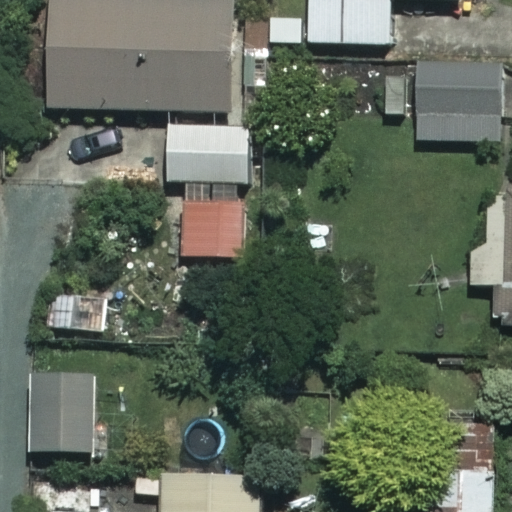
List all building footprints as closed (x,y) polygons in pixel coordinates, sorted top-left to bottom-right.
[(234,117),(236,0),(52,0),(48,111),(234,117)] [(310,0),(310,46),(393,48),(393,2),(465,4),(465,0),(310,0)] [(47,86),(47,50),(15,50),(15,86),(47,86)] [(421,64),(419,63),(418,143),(502,144),(503,118),(504,65),(421,64)] [(252,130),(170,128),(169,183),(250,187),(252,130)] [(511,190),(509,191),(506,288),(496,288),(495,321),(504,321),(504,328),(511,328),(511,190)] [(247,208),(186,206),(186,227),(169,227),(168,254),(184,255),(184,258),(245,260),(247,208)] [(106,334),(108,301),(53,297),(50,330),(106,334)] [(99,378),(36,376),(35,454),(96,455),(99,378)] [(475,473),(431,473),(429,511),(495,511),(496,476),(496,426),(476,426),(475,473)] [(262,511),(263,477),(163,474),(161,511),(262,511)]
